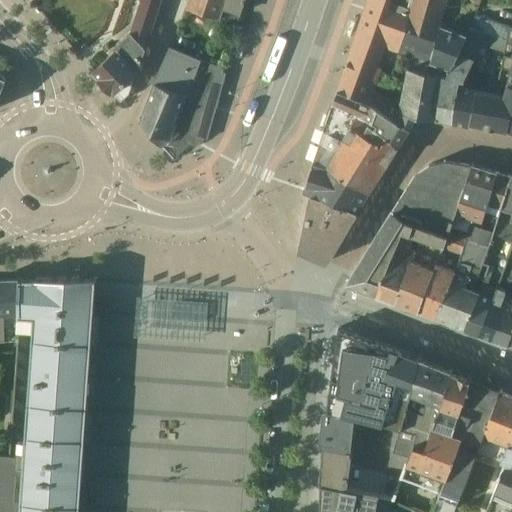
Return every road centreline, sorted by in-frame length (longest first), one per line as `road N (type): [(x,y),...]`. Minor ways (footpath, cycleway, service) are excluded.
road 1 (residential): [(286,290),(318,299),(417,151),(453,144),(511,156)]
road 2 (residential): [(286,290),(274,511)]
road 3 (tertiary): [(314,0),(241,180)]
road 4 (residential): [(91,139),(130,104),(174,0)]
